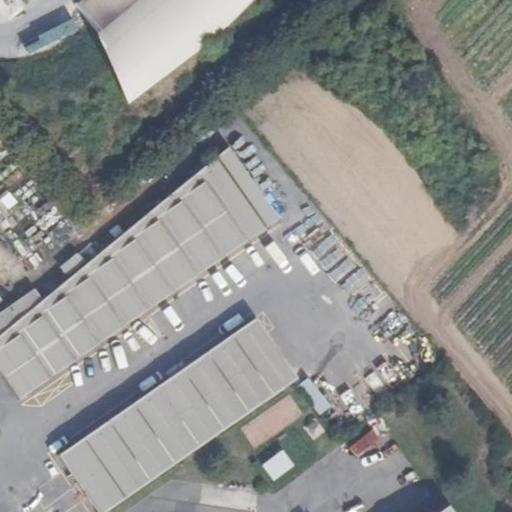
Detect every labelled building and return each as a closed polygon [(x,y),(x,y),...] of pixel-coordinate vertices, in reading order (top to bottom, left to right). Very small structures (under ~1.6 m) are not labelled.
[(84,0),(77,6),(103,38),(114,29),(128,84),(133,101),(140,98),(149,93),(170,80),(181,72),(192,65),(201,58),(209,52),(226,36),(242,20),(243,19),(259,0),(84,0)] [(42,300),(0,334),(0,373),(16,397),(28,388),(31,392),(57,374),(54,370),(90,344),(93,348),(106,340),(103,336),(115,328),(118,331),(155,306),(152,302),(164,293),(167,297),(179,288),(177,284),(213,259),(216,263),(229,254),(226,250),(237,242),(240,245),(253,237),(250,233),(262,225),(265,228),(278,220),(227,146),(42,300)] [(253,237),(265,228),(262,225),(250,233),(253,237)] [(226,250),(229,254),(240,245),(237,242),(226,250)] [(179,288),(216,263),(213,259),(177,284),(179,288)] [(0,334),(42,300),(35,289),(0,313),(0,334)] [(152,302),(155,306),(167,297),(164,293),(152,302)] [(241,326),(180,369),(223,429),(284,386),(241,326)] [(103,336),(106,340),(118,331),(115,328),(103,336)] [(54,370),(57,374),(93,348),(90,344),(54,370)] [(105,511),(223,429),(180,369),(56,456),(95,511),(105,511)] [(298,383),(316,415),(328,408),(311,377),(298,383)] [(337,396),(352,417),(369,404),(355,384),(337,396)] [(19,400),(31,392),(28,388),(16,397),(19,400)] [(287,393),(240,429),(255,448),(302,412),(287,393)]
